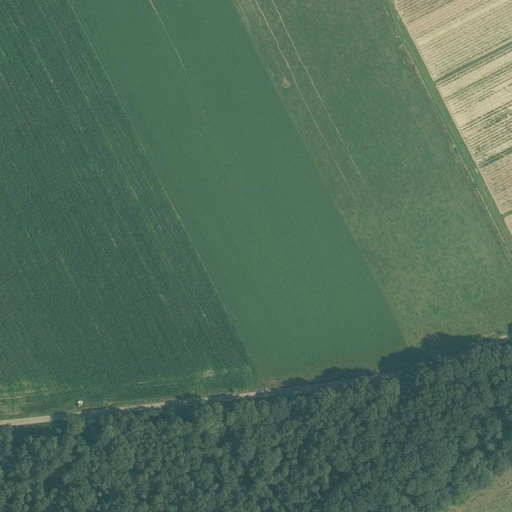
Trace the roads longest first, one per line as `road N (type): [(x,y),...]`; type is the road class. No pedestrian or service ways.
road 1 (unclassified): [(511,335),(353,381),(0,424)]
road 2 (track): [(258,511),(214,399)]
